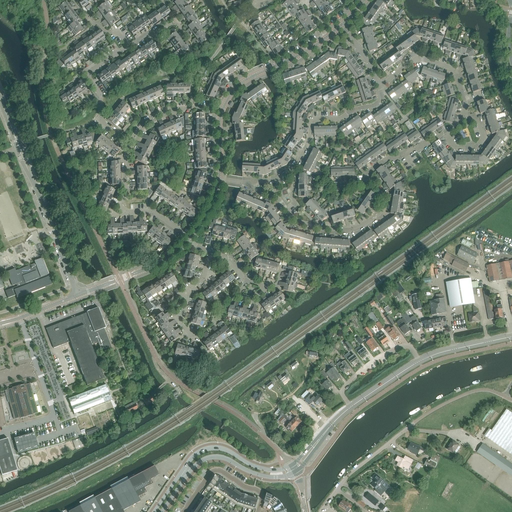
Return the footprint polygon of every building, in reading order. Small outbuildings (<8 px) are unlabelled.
[(65,0),(59,0),(59,1),(61,3),(62,4),(58,7),(61,12),(73,4),(72,1),(68,4),(66,1),(66,2),(65,0)] [(89,9),(83,0),(76,0),(82,9),(85,7),(87,10),(89,9)] [(89,0),(83,0),(89,9),(92,7),(89,4),(91,2),(89,0)] [(170,0),(172,2),(173,1),(174,3),(176,5),(172,8),(174,10),(186,1),(184,0),(170,0)] [(285,0),(286,0),(287,1),(283,4),(286,9),(298,0),(297,0),(294,0),(293,1),(292,0),(285,0)] [(286,9),(290,13),(298,7),(296,5),(300,3),(298,0),(286,9)] [(316,6),(318,8),(326,2),(324,0),(319,0),(311,6),(313,8),(316,6)] [(373,1),(372,3),(383,10),(385,8),(384,7),(386,5),(382,2),(378,0),(377,2),(376,2),(373,1)] [(189,6),(186,1),(174,10),(175,12),(179,9),(181,12),(189,6)] [(316,13),(318,15),(329,6),(326,2),(318,8),(320,10),(316,13)] [(95,14),(97,16),(109,7),(105,3),(97,9),(99,11),(95,14)] [(374,7),(372,9),(379,14),(380,12),(381,13),(383,10),(372,3),(371,4),(372,6),(374,7)] [(61,12),(65,16),(73,10),(71,8),(75,6),(73,4),(61,12)] [(165,5),(160,8),(168,20),(171,18),(168,15),(171,13),(165,5)] [(332,5),(318,15),(319,17),(323,14),(325,17),(335,9),(332,5)] [(179,16),(180,19),(192,10),(189,6),(181,12),(182,14),(179,16)] [(102,15),(104,18),(112,12),(109,7),(97,16),(98,18),(102,15)] [(290,13),(293,18),(295,16),(301,12),(303,10),(304,9),(303,7),(299,9),(298,7),(290,13)] [(160,8),(156,11),(161,19),(164,18),(166,21),(168,20),(160,8)] [(367,11),(366,12),(376,20),(378,17),(377,16),(379,14),(372,9),(370,12),(369,11),(367,11)] [(65,16),(68,21),(79,12),(78,10),(74,13),(73,10),(65,16)] [(187,20),(195,15),(192,10),(180,19),(182,21),(185,18),(187,20)] [(295,16),(298,20),(310,12),(309,10),(305,12),(303,10),(301,12),(295,16)] [(102,22),(103,25),(115,16),(117,15),(113,11),(112,12),(104,18),(105,20),(102,22)] [(151,14),(160,26),(162,24),(160,21),(161,19),(156,11),(151,14)] [(68,21),(71,25),(79,19),(78,17),(81,15),(79,12),(68,21)] [(298,20),(302,25),(310,19),(308,17),(312,14),(310,12),(298,20)] [(376,20),(366,12),(365,13),(366,15),(367,16),(365,19),(372,24),(374,22),(375,22),(376,20)] [(151,14),(147,17),(153,26),(155,24),(158,27),(160,26),(151,14)] [(145,15),(141,18),(146,26),(149,25),(151,28),(153,27),(153,26),(147,17),(145,15)] [(187,27),(188,27),(196,21),(198,19),(195,15),(187,20),(188,23),(185,25),(187,27)] [(259,18),(257,15),(251,19),(253,22),(254,23),(251,26),(254,31),(262,25),(259,20),(258,20),(258,19),(259,18)] [(115,16),(103,25),(105,27),(108,24),(110,27),(118,21),(115,16)] [(141,18),(136,21),(145,33),(147,31),(144,28),(146,26),(141,18)] [(71,25),(68,27),(72,31),(80,26),(78,23),(82,21),(80,19),(79,19),(71,25)] [(186,31),(187,34),(199,25),(201,23),(198,19),(196,21),(188,27),(189,29),(186,31)] [(302,25),(305,29),(316,21),(315,19),(311,21),(310,19),(302,25)] [(136,21),(132,24),(138,33),(140,31),(142,35),(145,33),(136,21)] [(316,21),(305,29),(308,34),(316,28),(315,25),(318,23),(316,21)] [(254,31),(257,35),(267,28),(264,23),(262,25),(254,31)] [(138,33),(132,24),(127,28),(136,39),(138,38),(135,34),(138,33)] [(80,26),(72,31),(75,36),(87,28),(85,25),(82,28),(80,26)] [(192,33),(194,36),(202,30),(199,25),(187,34),(189,36),(192,33)] [(92,29),(101,41),(105,37),(99,29),(97,31),(94,27),(92,29)] [(176,30),(174,27),(168,31),(170,34),(171,33),(172,35),(167,38),(170,43),(182,34),(181,32),(177,34),(175,32),(174,31),(176,30)] [(371,30),(370,27),(362,30),(363,33),(362,34),(360,35),(361,37),(373,33),(372,30),(371,30)] [(411,30),(414,34),(416,37),(418,36),(419,37),(422,29),(416,27),(411,30)] [(269,30),(267,28),(257,35),(260,39),(268,33),(267,31),(269,30)] [(93,34),(90,36),(96,44),(101,41),(92,29),(90,31),(93,34)] [(422,41),(424,42),(428,30),(425,29),(425,30),(422,29),(419,37),(422,38),(422,39),(422,41)] [(192,40),(194,42),(205,34),(202,30),(194,36),(195,38),(192,40)] [(430,41),(433,32),(431,32),(431,31),(428,30),(424,42),(425,42),(427,41),(427,40),(430,41)] [(435,45),(439,33),(436,32),(435,33),(433,32),(430,41),(433,41),(433,43),(433,45),(435,45)] [(260,39),(263,44),(272,38),(268,33),(260,39)] [(374,36),(373,33),(361,37),(361,38),(363,39),(365,38),(366,41),(374,38),(373,36),(374,36)] [(439,33),(435,45),(436,46),(438,45),(438,43),(441,44),(444,36),(441,35),(442,34),(439,33)] [(86,34),(83,35),(92,47),(96,44),(90,36),(88,37),(86,34)] [(170,43),(174,47),(182,41),(180,39),(184,36),(182,34),(170,43)] [(205,34),(194,42),(195,45),(199,42),(200,45),(209,39),(205,34)] [(411,35),(408,37),(416,47),(417,46),(417,44),(416,43),(419,41),(416,37),(414,34),(412,36),(411,35)] [(84,40),(82,42),(88,50),(92,47),(83,35),(81,37),(84,40)] [(406,39),(404,41),(409,48),(412,46),(413,47),(415,48),(416,47),(408,37),(406,38),(406,39)] [(267,48),(269,47),(269,46),(275,42),(272,38),(263,44),(267,48)] [(375,41),(374,38),(366,41),(367,44),(365,44),(364,46),(364,48),(377,43),(376,40),(375,41)] [(77,40),(75,42),(83,53),(88,50),(82,42),(79,44),(77,40)] [(151,40),(147,44),(153,52),(157,49),(151,40)] [(281,45),(277,40),(275,42),(269,46),(269,47),(272,51),(281,45)] [(174,47),(177,51),(188,43),(187,41),(183,43),(182,41),(174,47)] [(402,41),(399,43),(407,54),(408,53),(408,51),(407,49),(409,48),(404,41),(402,42),(402,41)] [(446,54),(447,54),(451,42),(448,41),(448,42),(445,41),(443,49),(446,50),(445,52),(446,54)] [(75,47),(73,48),(79,57),(79,56),(83,53),(75,42),(72,43),(75,47)] [(451,52),(454,53),(456,45),(454,44),(454,43),(451,42),(447,54),(449,55),(450,53),(451,52)] [(177,51),(173,54),(178,61),(181,59),(178,55),(182,52),(183,54),(187,51),(188,53),(192,50),(190,47),(191,46),(188,43),(177,51)] [(378,47),(377,43),(364,48),(365,49),(367,50),(368,49),(369,52),(378,49),(377,47),(378,47)] [(407,54),(399,43),(396,45),(397,46),(395,48),(398,51),(400,54),(402,53),(403,54),(405,55),(407,54)] [(147,44),(143,47),(148,55),(153,52),(147,44)] [(456,57),(458,58),(462,45),(459,44),(459,45),(456,45),(454,53),(457,54),(456,55),(456,57)] [(281,45),(272,51),(276,56),(284,50),(281,45)] [(462,55),(465,56),(467,48),(465,47),(465,46),(462,45),(458,58),(460,58),(461,57),(462,55)] [(72,52),(70,54),(76,62),(81,59),(79,56),(79,57),(73,48),(72,47),(70,49),(72,52)] [(143,47),(138,50),(144,58),(148,55),(143,47)] [(338,51),(339,47),(337,49),(336,50),(336,54),(328,53),(330,60),(337,61),(338,56),(338,54),(338,51)] [(338,56),(345,57),(349,51),(341,50),(341,49),(342,49),(341,47),(339,47),(338,51),(338,54),(338,56)] [(466,57),(467,59),(471,57),(471,58),(475,56),(473,50),(467,48),(465,56),(466,57)] [(138,50),(134,53),(140,61),(144,58),(138,50)] [(357,58),(356,56),(354,56),(354,58),(353,58),(349,51),(345,57),(346,59),(344,61),(347,65),(349,63),(357,58)] [(396,53),(395,52),(392,54),(400,64),(401,63),(401,61),(400,60),(403,58),(400,54),(398,51),(396,53)] [(66,52),(63,54),(72,65),(76,62),(70,54),(68,56),(66,52)] [(129,56),(135,64),(140,61),(134,53),(129,56)] [(324,63),(330,60),(328,53),(322,57),(321,57),(322,56),(320,55),(319,56),(324,64),(324,63)] [(72,65),(63,54),(61,55),(64,59),(61,61),(60,62),(59,60),(56,62),(60,68),(63,66),(63,65),(64,64),(67,69),(72,65)] [(390,56),(388,58),(393,65),(396,63),(397,64),(398,65),(400,64),(392,54),(390,55),(390,56)] [(393,65),(388,58),(387,55),(382,59),(383,60),(391,71),(392,70),(392,68),(391,66),(393,65)] [(135,64),(129,56),(125,59),(131,68),(135,64)] [(326,66),(324,63),(324,64),(319,56),(317,57),(317,59),(318,60),(316,62),(321,70),(326,66)] [(461,65),(461,66),(474,62),(473,60),(472,60),(471,58),(471,57),(467,59),(463,60),(464,63),(462,63),(461,65)] [(234,62),(240,71),(242,70),(242,68),(241,67),(243,65),(239,58),(234,62)] [(346,65),(350,70),(358,64),(356,62),(357,61),(358,59),(357,58),(349,63),(347,65),(346,65)] [(125,59),(121,62),(121,63),(125,68),(126,71),(131,68),(125,59)] [(234,72),(236,70),(237,71),(239,72),(240,71),(234,62),(232,59),(228,63),(234,72)] [(119,60),(114,63),(120,71),(125,68),(121,63),(121,62),(119,60)] [(391,71),(383,60),(380,62),(381,63),(379,65),(384,72),(386,70),(387,71),(389,72),(391,71)] [(321,70),(316,62),(313,63),(312,62),(311,61),(309,63),(317,73),(321,70)] [(465,68),(466,71),(474,68),(474,66),(475,66),(474,62),(461,66),(462,68),(464,69),(465,68)] [(114,63),(110,66),(116,75),(120,71),(114,63)] [(231,77),(233,76),(232,75),(232,73),(234,72),(228,63),(223,66),(225,68),(231,77)] [(317,73),(309,63),(308,64),(308,65),(309,67),(306,68),(312,76),(317,73)] [(350,70),(353,74),(364,67),(362,65),(361,66),(359,66),(358,64),(350,70)] [(423,77),(426,78),(430,66),(429,65),(427,67),(427,68),(424,67),(421,75),(423,76),(423,77)] [(110,66),(106,70),(111,78),(116,75),(110,66)] [(296,70),(293,71),(296,80),(302,79),(298,66),(296,67),(295,69),(296,70)] [(299,66),(298,66),(302,79),(307,77),(304,67),(301,68),(301,67),(299,66)] [(432,67),(430,66),(426,78),(429,79),(429,78),(432,79),(435,71),(432,70),(432,69),(432,67)] [(353,74),(357,79),(365,74),(363,71),(364,70),(365,68),(364,67),(353,74)] [(225,68),(220,71),(220,72),(224,77),(224,78),(225,78),(227,77),(228,78),(230,78),(231,77),(225,68)] [(464,76),(465,78),(477,74),(476,70),(475,71),(474,68),(466,71),(467,74),(466,74),(464,76)] [(289,69),(287,70),(291,82),(296,80),(293,71),(290,72),(290,71),(289,69)] [(437,82),(441,70),(440,69),(438,71),(437,72),(435,71),(432,79),(434,80),(434,81),(437,82)] [(106,70),(101,73),(107,81),(111,78),(106,70)] [(219,70),(214,74),(221,80),(224,78),(224,77),(220,72),(220,71),(219,70)] [(291,82),(287,70),(285,71),(285,72),(285,74),(282,75),(285,84),(291,82)] [(408,70),(407,71),(414,82),(417,80),(416,79),(419,77),(414,70),(411,72),(410,71),(408,70)] [(443,83),(446,75),(443,74),(443,72),(443,70),(441,70),(437,82),(440,83),(440,82),(443,83)] [(414,82),(407,71),(405,72),(406,74),(407,75),(404,77),(407,81),(409,84),(411,83),(412,83),(414,82)] [(107,81),(101,73),(97,76),(102,84),(107,81)] [(212,80),(213,80),(220,83),(221,80),(214,74),(212,80)] [(469,79),(470,82),(478,80),(477,77),(478,77),(477,74),(465,78),(465,79),(467,80),(469,79)] [(79,84),(77,85),(83,93),(87,90),(79,78),(76,80),(79,84)] [(356,81),(358,86),(370,83),(370,81),(368,80),(367,81),(366,78),(356,81)] [(210,85),(218,89),(219,86),(221,87),(224,86),(225,85),(221,84),(221,83),(220,83),(213,80),(210,85)] [(409,84),(407,81),(404,82),(403,81),(401,80),(400,82),(407,92),(410,90),(410,89),(412,88),(409,84)] [(468,87),(468,88),(481,84),(480,81),(479,82),(478,80),(470,82),(471,85),(469,85),(468,87)] [(400,86),(397,88),(402,95),(404,93),(405,94),(407,92),(400,82),(399,82),(399,84),(400,86)] [(358,86),(360,92),(369,89),(368,86),(370,86),(371,84),(370,83),(358,86)] [(442,89),(443,92),(456,88),(455,87),(453,86),(452,87),(451,83),(442,86),(443,89),(442,89)] [(72,84),(70,85),(78,97),(83,93),(77,85),(75,87),(72,84)] [(256,84),(255,85),(261,95),(266,91),(261,84),(259,86),(258,85),(256,84)] [(481,84),(468,88),(469,90),(471,90),(472,90),(473,93),(481,90),(481,88),(482,87),(481,84)] [(70,90),(68,92),(74,100),(78,97),(70,85),(68,87),(70,90)] [(210,85),(208,91),(218,95),(219,94),(218,92),(217,92),(218,89),(210,85)] [(254,89),(252,91),(257,98),(261,95),(255,85),(253,87),(254,88),(254,89)] [(342,85),(337,88),(342,98),(343,97),(344,96),(343,94),(346,93),(342,85)] [(160,86),(155,88),(159,97),(164,95),(160,86)] [(392,87),(391,88),(398,99),(401,97),(400,96),(402,95),(397,88),(395,89),(394,88),(392,87)] [(150,91),(154,100),(159,97),(155,88),(150,91)] [(337,88),(332,90),(335,98),(338,97),(339,98),(340,99),(342,98),(337,88)] [(398,99),(391,88),(389,89),(390,91),(390,92),(388,94),(393,101),(395,100),(396,101),(398,99)] [(456,88),(443,92),(444,95),(445,95),(446,97),(454,95),(453,92),(455,91),(456,90),(456,88)] [(360,92),(362,97),(374,93),(373,92),(372,91),(370,92),(369,89),(360,92)] [(63,90),(61,91),(70,103),(74,100),(68,92),(66,93),(63,90)] [(245,90),(244,91),(251,100),(252,102),(257,98),(252,91),(249,93),(249,92),(245,90)] [(332,90),(327,93),(332,103),(333,102),(333,101),(333,99),(335,98),(332,90)] [(70,103),(61,91),(59,93),(62,97),(58,99),(55,95),(53,97),(62,110),(64,108),(64,107),(70,103)] [(144,93),(148,102),(154,100),(150,91),(144,93)] [(218,95),(208,91),(206,96),(213,99),(215,97),(216,97),(218,96),(218,95)] [(244,95),(241,97),(248,102),(251,100),(244,91),(243,92),(243,93),(244,95)] [(322,95),(320,91),(314,94),(319,104),(321,103),(321,102),(320,100),(323,99),(322,95)] [(148,102),(144,93),(139,95),(143,104),(148,102)] [(327,93),(322,95),(323,99),(325,103),(328,102),(328,103),(330,104),(332,103),(327,93)] [(374,93),(362,97),(364,103),(373,100),(372,97),(373,97),(374,95),(374,93)] [(314,94),(309,96),(312,103),(313,104),(315,103),(316,104),(318,105),(319,104),(314,94)] [(143,104),(139,95),(134,98),(138,106),(143,104)] [(309,95),(303,98),(309,105),(312,103),(309,96),(309,95)] [(237,99),(236,101),(247,106),(248,102),(241,97),(240,100),(239,99),(237,99)] [(138,106),(134,98),(129,100),(132,109),(138,106)] [(303,98),(300,103),(307,108),(309,105),(303,98)] [(449,101),(448,104),(460,108),(461,106),(459,105),(458,104),(459,101),(451,99),(450,101),(449,101)] [(476,109),(488,105),(487,102),(486,103),(485,100),(477,103),(478,106),(477,106),(475,108),(476,109)] [(239,106),(238,108),(246,112),(248,106),(247,106),(236,101),(236,102),(238,105),(239,106)] [(122,102),(118,107),(126,113),(130,108),(122,102)] [(295,106),(297,108),(298,108),(304,113),(305,113),(306,111),(307,112),(311,112),(312,111),(308,109),(308,108),(307,108),(300,103),(298,102),(295,106)] [(386,103),(385,104),(392,114),(395,112),(394,112),(397,110),(392,103),(389,105),(388,104),(386,103)] [(385,108),(382,110),(387,117),(389,115),(390,116),(392,114),(385,104),(384,105),(384,107),(385,108)] [(448,107),(447,110),(456,112),(456,109),(458,110),(460,109),(460,108),(448,104),(447,107),(448,107)] [(489,108),(488,105),(476,109),(476,111),(478,111),(480,111),(481,114),(485,113),(489,111),(488,109),(489,108)] [(115,111),(122,117),(126,113),(118,107),(115,111)] [(235,111),(232,111),(231,112),(242,116),(242,117),(243,117),(246,112),(238,108),(237,111),(235,111)] [(297,108),(293,113),(302,116),(304,113),(298,108),(297,108)] [(377,109),(376,110),(383,121),(386,119),(385,118),(387,117),(382,110),(380,112),(379,110),(377,109)] [(383,121),(376,110),(374,111),(374,113),(375,115),(373,116),(373,117),(375,120),(378,124),(380,122),(381,123),(383,121)] [(446,112),(445,115),(457,119),(458,117),(456,116),(455,115),(456,112),(447,110),(447,112),(446,112)] [(494,112),(493,110),(489,111),(485,113),(486,115),(484,116),(483,117),(484,119),(496,115),(495,112),(494,112)] [(115,111),(111,116),(119,122),(122,117),(115,111)] [(373,116),(370,113),(368,115),(367,113),(365,113),(364,114),(371,124),(374,122),(373,121),(375,120),(373,117),(373,116)] [(363,118),(361,119),(361,120),(363,123),(366,127),(368,125),(369,126),(371,124),(364,114),(362,115),(363,117),(363,118)] [(457,119),(445,115),(444,118),(445,118),(444,121),(452,123),(453,120),(455,121),(457,120),(457,119)] [(488,123),(497,121),(496,118),(497,118),(496,115),(484,119),(484,121),(486,121),(487,121),(488,123)] [(119,122),(111,116),(107,120),(115,126),(119,122)] [(353,116),(352,117),(359,127),(362,125),(361,124),(363,123),(361,120),(361,119),(358,116),(356,118),(355,117),(353,116)] [(351,121),(349,123),(354,130),(356,128),(357,129),(359,127),(352,117),(350,118),(351,120),(351,121)] [(433,120),(441,131),(442,130),(442,128),(441,127),(443,125),(438,118),(436,119),(433,120)] [(178,119),(173,121),(177,130),(182,128),(181,125),(178,119)] [(431,123),(429,125),(434,132),(436,130),(437,131),(439,132),(441,131),(433,120),(430,122),(431,123)] [(173,121),(168,124),(171,133),(177,130),(173,121)] [(487,130),(499,126),(498,123),(497,123),(497,121),(488,123),(489,126),(488,127),(487,128),(487,130)] [(344,122),(342,123),(350,134),(353,132),(352,131),(354,130),(349,123),(347,124),(346,123),(344,122)] [(350,134),(342,123),(341,124),(341,126),(342,128),(340,129),(345,136),(347,135),(347,136),(350,134)] [(168,124),(162,126),(166,135),(171,133),(168,124)] [(426,125),(424,127),(431,138),(433,137),(432,135),(432,133),(434,132),(429,125),(427,126),(426,125)] [(166,135),(162,126),(157,129),(161,137),(166,135)] [(500,129),(499,126),(487,130),(488,131),(490,132),(491,131),(492,134),(496,133),(500,132),(499,129),(500,129)] [(431,138),(424,127),(421,129),(422,130),(420,131),(425,138),(427,137),(428,138),(430,139),(431,138)] [(410,132),(418,143),(419,142),(419,140),(418,138),(421,137),(416,130),(413,131),(413,130),(410,132)] [(506,136),(504,130),(500,132),(496,133),(497,135),(495,136),(502,141),(506,136)] [(408,135),(406,136),(408,140),(411,144),(414,142),(414,143),(416,144),(418,143),(410,132),(408,134),(408,135)] [(70,139),(71,139),(69,133),(66,134),(67,138),(65,139),(68,148),(71,147),(73,151),(69,152),(71,159),(76,158),(73,148),(70,139)] [(406,136),(404,133),(401,134),(401,133),(398,135),(406,146),(407,145),(407,143),(406,142),(408,140),(406,136)] [(150,134),(148,139),(156,143),(159,139),(150,134)] [(295,134),(293,137),(293,138),(302,144),(303,142),(302,141),(301,140),(303,137),(295,134)] [(394,139),(399,146),(402,145),(402,146),(404,147),(406,146),(398,135),(396,137),(396,138),(394,139)] [(95,143),(100,147),(106,139),(101,136),(95,143)] [(291,136),(288,141),(295,146),(297,144),(298,144),(302,145),(302,144),(293,138),(293,137),(291,136)] [(489,139),(500,147),(502,144),(501,143),(502,141),(495,136),(494,139),(492,138),(490,138),(489,139)] [(100,147),(104,151),(110,143),(106,139),(100,147)] [(154,148),(156,143),(148,139),(145,143),(154,148)] [(392,140),(389,142),(396,152),(398,152),(398,149),(397,148),(399,146),(394,139),(392,141),(392,140)] [(489,146),(496,151),(497,149),(498,149),(500,147),(489,139),(488,140),(489,142),(490,143),(489,146)] [(433,148),(435,151),(446,143),(445,142),(443,142),(441,143),(439,140),(432,145),(434,147),(433,148)] [(295,146),(288,141),(285,146),(294,153),(295,151),(295,149),(293,149),(295,146)] [(387,150),(385,146),(382,142),(380,144),(379,143),(377,145),(384,156),(386,155),(386,152),(385,151),(387,150)] [(396,152),(389,142),(386,144),(387,145),(385,146),(387,150),(390,153),(392,151),(393,153),(395,153),(396,152)] [(115,147),(110,143),(104,151),(109,154),(115,147)] [(143,147),(152,152),(154,148),(145,143),(143,147)] [(438,153),(439,155),(446,150),(445,147),(446,146),(447,144),(446,143),(435,151),(437,153),(438,153)] [(375,148),(373,149),(378,156),(380,154),(381,156),(383,157),(384,156),(377,145),(374,147),(375,148)] [(483,148),(493,156),(495,153),(494,153),(496,151),(489,146),(487,148),(486,147),(484,147),(483,148)] [(115,147),(109,154),(113,158),(119,150),(115,147)] [(141,152),(149,156),(152,152),(143,147),(141,152)] [(280,153),(283,155),(293,161),(292,157),(291,157),(292,154),(283,148),(280,153)] [(484,152),(482,155),(489,160),(490,158),(491,158),(493,156),(483,148),(482,150),(483,151),(484,152)] [(308,152),(320,158),(321,155),(320,155),(322,153),(314,149),(313,152),(311,151),(309,151),(308,152)] [(368,152),(375,162),(377,161),(376,159),(375,158),(378,156),(373,149),(371,151),(370,150),(368,152)] [(440,157),(442,160),(452,152),(451,151),(449,151),(448,152),(446,150),(439,155),(441,157),(440,157)] [(149,156),(141,152),(139,156),(147,160),(149,156)] [(309,159),(316,163),(318,161),(320,158),(308,152),(308,154),(309,156),(310,156),(309,159)] [(366,154),(364,156),(369,163),(371,161),(372,162),(374,163),(375,162),(368,152),(365,154),(366,154)] [(445,162),(446,164),(453,159),(451,156),(452,156),(453,154),(452,152),(442,160),(444,163),(445,162)] [(283,155),(281,158),(287,165),(289,162),(290,163),(292,163),(293,161),(283,155)] [(489,160),(482,155),(481,156),(479,156),(479,165),(485,165),(489,160)] [(145,165),(147,160),(139,156),(136,160),(145,165)] [(272,161),(276,169),(278,167),(279,169),(282,171),(283,170),(278,160),(276,156),(271,159),(272,161)] [(361,156),(358,158),(366,169),(367,168),(367,166),(366,165),(369,163),(364,156),(362,157),(361,156)] [(271,159),(271,158),(265,161),(267,164),(267,165),(273,175),(274,171),(273,170),(276,169),(272,161),(271,159)] [(281,158),(278,160),(283,170),(285,169),(285,168),(284,166),(287,165),(281,158)] [(366,169),(358,158),(356,160),(356,161),(354,163),(359,170),(362,168),(363,169),(365,170),(366,169)] [(304,161),(303,163),(315,168),(316,166),(315,165),(316,163),(309,159),(307,162),(306,161),(304,161)] [(456,165),(456,161),(454,161),(453,159),(446,164),(450,169),(456,169),(456,165)] [(315,168),(303,163),(302,164),(304,166),(305,167),(303,169),(311,173),(312,171),(313,171),(315,168)] [(267,165),(264,167),(266,175),(269,174),(269,175),(271,176),(273,175),(267,165)] [(376,176),(377,178),(388,170),(386,167),(385,168),(383,166),(376,171),(378,174),(377,174),(376,176)] [(382,178),(383,180),(390,175),(389,173),(390,173),(388,170),(377,178),(378,179),(380,179),(382,178)] [(197,171),(195,177),(204,180),(206,175),(197,171)] [(383,186),(384,187),(394,179),(393,177),(392,177),(390,175),(383,180),(385,183),(384,184),(383,186)] [(193,183),(202,186),(204,180),(195,177),(193,183)] [(396,182),(394,179),(384,187),(385,188),(387,188),(388,187),(390,190),(394,187),(397,185),(395,183),(396,182)] [(404,187),(400,182),(397,185),(394,187),(395,190),(394,191),(403,192),(404,187)] [(201,191),(202,186),(193,183),(191,188),(201,191)] [(154,193),(159,197),(165,189),(160,185),(154,193)] [(106,186),(104,192),(113,196),(115,190),(106,186)] [(199,197),(201,191),(191,188),(190,194),(199,197)] [(159,197),(164,200),(169,192),(165,189),(159,197)] [(367,192),(365,195),(376,202),(377,201),(376,199),(375,198),(377,195),(370,191),(368,193),(367,192)] [(104,192),(102,197),(110,201),(113,196),(104,192)] [(164,200),(168,204),(174,196),(169,192),(164,200)] [(236,201),(242,203),(246,193),(245,192),(243,193),(243,194),(240,193),(236,201)] [(242,203),(247,205),(250,198),(247,197),(248,195),(248,193),(246,193),(242,203)] [(364,198),(363,200),(370,205),(372,203),(373,203),(375,204),(376,202),(365,195),(363,197),(364,198)] [(173,207),(174,206),(179,199),(178,199),(174,196),(168,204),(173,207)] [(247,205),(252,208),(257,197),(255,196),(254,198),(253,199),(250,198),(247,205)] [(110,201),(102,197),(99,202),(108,206),(110,201)] [(252,208),(257,210),(261,202),(258,201),(259,200),(258,198),(257,197),(252,208)] [(174,206),(178,209),(184,202),(179,198),(178,199),(179,199),(174,206)] [(306,210),(307,212),(317,203),(315,200),(314,201),(312,199),(306,205),(308,207),(307,208),(306,210)] [(263,212),(264,211),(263,211),(268,200),(267,200),(264,202),(264,203),(261,202),(257,210),(263,212)] [(264,211),(267,212),(272,205),(269,204),(270,203),(270,201),(268,200),(263,211),(264,211)] [(361,201),(359,204),(369,212),(370,210),(369,208),(368,207),(370,205),(363,200),(362,202),(361,201)] [(108,206),(99,202),(97,208),(106,212),(108,206)] [(189,205),(184,202),(178,209),(183,213),(189,205)] [(312,211),(314,213),(320,207),(318,206),(319,205),(317,203),(307,212),(309,213),(311,212),(312,211)] [(369,212),(359,204),(357,207),(358,207),(356,210),(363,215),(365,212),(366,213),(368,213),(369,212)] [(183,213),(187,216),(193,208),(189,205),(183,213)] [(267,212),(269,215),(278,209),(277,207),(276,207),(274,208),(272,205),(267,212)] [(314,219),(315,220),(325,211),(322,209),(320,207),(314,213),(316,216),(315,217),(314,219)] [(193,208),(187,216),(192,220),(198,212),(193,208)] [(350,208),(347,209),(351,221),(353,220),(353,218),(352,217),(356,216),(353,208),(350,209),(350,208)] [(269,215),(268,216),(271,221),(278,216),(276,214),(278,213),(279,209),(278,209),(269,215)] [(344,211),(342,212),(345,220),(347,219),(348,220),(349,221),(351,221),(347,209),(344,210),(344,211)] [(325,211),(315,220),(316,221),(318,221),(320,220),(322,222),(328,216),(326,214),(327,213),(325,211)] [(339,211),(336,212),(340,225),(342,224),(342,222),(342,221),(345,220),(342,212),(339,212),(339,211)] [(340,225),(336,212),(333,213),(333,214),(331,215),(334,223),(337,222),(337,224),(339,225),(340,225)] [(395,216),(393,218),(398,225),(403,221),(404,216),(399,215),(395,214),(395,216)] [(278,216),(271,221),(275,226),(284,219),(283,217),(281,217),(280,218),(278,216)] [(386,218),(394,229),(397,227),(396,226),(398,225),(393,218),(390,219),(390,218),(388,217),(386,218)] [(394,229),(386,218),(385,219),(385,221),(386,223),(384,224),(389,231),(391,230),(391,231),(394,229)] [(215,226),(216,226),(217,220),(214,219),(213,223),(211,222),(208,232),(212,233),(211,237),(207,236),(205,243),(210,245),(213,235),(215,226)] [(276,228),(279,233),(280,233),(285,228),(286,227),(289,224),(288,223),(285,224),(284,225),(282,223),(276,228)] [(378,224),(377,225),(385,236),(387,234),(387,233),(389,231),(384,224),(381,226),(380,225),(378,224)] [(385,236),(377,225),(376,226),(376,228),(377,229),(374,231),(379,238),(381,237),(382,237),(385,236)] [(221,227),(216,226),(215,226),(213,235),(218,237),(221,227)] [(229,240),(233,228),(227,226),(226,229),(224,238),(229,240)] [(147,235),(152,238),(157,231),(153,227),(147,235)] [(224,238),(226,229),(221,227),(218,237),(224,238)] [(229,240),(235,242),(238,230),(233,228),(229,240)] [(279,233),(283,238),(287,230),(285,228),(280,233),(279,233)] [(289,239),(294,240),(298,229),(296,229),(295,230),(294,231),(291,230),(291,231),(289,238),(289,239)] [(289,240),(289,239),(289,238),(291,231),(287,230),(283,238),(289,240)] [(366,230),(365,231),(372,242),(375,240),(374,239),(376,237),(371,230),(369,232),(368,231),(366,230)] [(152,238),(156,242),(162,234),(157,231),(152,238)] [(364,236),(362,237),(367,244),(369,243),(370,244),(372,242),(365,231),(363,232),(363,234),(364,236)] [(300,242),(305,243),(309,232),(307,232),(306,233),(305,234),(302,234),(300,242)] [(309,232),(305,243),(311,245),(313,237),(310,236),(311,235),(310,233),(309,232)] [(167,237),(162,234),(156,242),(161,245),(167,237)] [(249,241),(245,236),(237,241),(241,246),(249,241)] [(167,237),(161,245),(166,249),(171,241),(167,237)] [(357,237),(355,238),(363,248),(366,247),(365,246),(367,244),(362,237),(359,239),(359,238),(357,237)] [(363,248),(355,238),(354,239),(354,241),(355,242),(352,244),(357,251),(360,249),(360,250),(363,248)] [(463,239),(461,244),(470,248),(472,243),(463,239)] [(252,245),(249,241),(241,246),(244,251),(252,245)] [(255,250),(252,245),(244,251),(247,255),(255,250)] [(462,246),(457,255),(473,263),(478,254),(462,246)] [(259,255),(255,250),(247,255),(251,260),(259,255)] [(465,273),(469,265),(456,258),(452,256),(447,253),(444,260),(453,264),(452,266),(465,273)] [(189,254),(188,260),(197,263),(199,257),(189,254)] [(17,287),(5,291),(8,298),(15,295),(13,290),(14,290),(17,298),(52,284),(49,276),(48,277),(47,275),(48,274),(42,258),(34,261),(35,264),(16,271),(15,269),(7,272),(13,286),(16,284),(17,287)] [(255,267),(260,269),(263,260),(257,258),(255,267)] [(188,260),(186,266),(195,268),(197,263),(188,260)] [(260,269),(266,271),(269,261),(263,260),(260,269)] [(486,266),(490,283),(511,278),(511,260),(509,261),(509,260),(505,260),(505,262),(486,266)] [(269,261),(266,271),(271,272),(274,263),(269,261)] [(280,265),(274,263),(271,272),(277,274),(280,265)] [(185,271),(194,274),(195,268),(186,266),(185,271)] [(283,270),(289,272),(298,274),(308,277),(309,272),(302,270),(301,274),(297,272),(298,269),(289,266),(288,268),(284,267),(283,270)] [(194,274),(185,271),(183,277),(192,279),(194,274)] [(229,272),(224,275),(230,283),(234,279),(229,272)] [(166,276),(171,284),(176,281),(171,273),(166,276)] [(230,283),(224,275),(219,279),(220,280),(220,279),(225,286),(230,283)] [(161,279),(167,287),(171,284),(166,276),(161,279)] [(429,277),(423,278),(424,284),(422,284),(422,292),(431,291),(430,283),(429,283),(429,280),(430,280),(429,277)] [(446,283),(450,307),(475,303),(471,278),(446,283)] [(156,283),(162,291),(167,287),(161,279),(156,283)] [(225,286),(220,279),(220,280),(215,283),(221,291),(226,287),(225,286)] [(156,283),(152,286),(157,293),(156,293),(157,294),(162,291),(156,283)] [(210,286),(211,287),(216,294),(217,294),(221,291),(215,283),(210,286)] [(399,283),(394,286),(399,293),(404,290),(399,283)] [(152,296),(156,293),(157,293),(152,286),(151,285),(146,288),(152,296)] [(142,292),(138,287),(136,288),(138,292),(136,293),(142,301),(145,299),(148,303),(145,305),(149,311),(153,308),(147,300),(142,292)] [(211,287),(207,290),(212,298),(217,295),(217,294),(216,294),(211,287)] [(146,288),(142,292),(147,300),(152,296),(146,288)] [(212,298),(207,290),(202,294),(208,302),(212,298)] [(281,291),(276,295),(281,302),(286,299),(281,291)] [(418,294),(412,296),(413,300),(416,310),(421,309),(418,294)] [(276,295),(271,298),(277,306),(281,302),(276,295)] [(437,300),(430,302),(432,315),(441,314),(441,313),(446,312),(444,299),(443,297),(437,298),(437,300)] [(271,298),(266,301),(272,309),(277,306),(271,298)] [(197,301),(195,306),(205,309),(206,303),(197,301)] [(272,309),(266,301),(261,305),(267,312),(272,309)] [(195,306),(194,312),(203,314),(205,309),(195,306)] [(469,314),(470,323),(475,322),(479,321),(478,313),(477,313),(477,308),(474,307),(473,307),(474,314),(469,314)] [(46,329),(54,349),(70,342),(87,386),(104,379),(91,346),(98,343),(102,353),(112,349),(104,329),(106,328),(98,308),(87,312),(87,313),(46,329)] [(370,311),(367,313),(369,315),(368,316),(374,324),(375,323),(376,324),(380,331),(383,328),(379,322),(378,321),(372,313),(371,314),(370,311)] [(194,312),(192,317),(201,320),(203,314),(194,312)] [(404,318),(407,323),(408,324),(411,322),(413,325),(412,326),(416,332),(417,332),(421,328),(417,322),(418,322),(414,316),(410,319),(405,312),(402,315),(404,318)] [(155,318),(158,322),(165,317),(162,313),(155,318)] [(389,316),(386,318),(392,327),(395,324),(389,316)] [(158,322),(160,326),(167,321),(167,322),(168,321),(165,317),(158,322)] [(192,317),(191,323),(200,326),(201,320),(192,317)] [(446,318),(434,320),(435,328),(447,326),(446,318)] [(435,328),(434,320),(426,321),(427,329),(435,328)] [(159,327),(162,331),(170,325),(167,322),(167,321),(160,326),(159,327)] [(218,324),(221,329),(222,329),(227,337),(233,345),(237,342),(233,336),(230,338),(227,334),(230,332),(225,324),(223,326),(220,322),(218,324)] [(410,331),(406,325),(405,325),(404,324),(403,323),(399,326),(401,329),(405,335),(410,331)] [(162,331),(165,335),(173,329),(170,325),(162,331)] [(394,340),(395,340),(398,339),(398,337),(400,336),(395,329),(394,330),(393,328),(390,330),(391,332),(388,334),(391,337),(392,337),(394,340)] [(165,335),(168,339),(176,333),(173,329),(165,335)] [(221,329),(217,332),(223,340),(227,337),(222,329),(221,329)] [(223,340),(217,332),(212,336),(218,343),(223,340)] [(376,337),(383,346),(389,341),(383,332),(376,337)] [(176,333),(168,339),(171,343),(178,337),(176,333)] [(218,343),(212,336),(208,339),(213,347),(218,343)] [(213,347),(208,339),(203,343),(208,350),(213,347)] [(374,341),(372,339),(367,343),(368,345),(373,352),(378,347),(374,341)] [(347,342),(344,344),(350,351),(353,349),(347,342)] [(333,343),(329,346),(334,353),(338,350),(333,343)] [(359,347),(355,350),(357,353),(358,353),(362,358),(368,354),(363,346),(362,346),(361,345),(359,343),(357,345),(359,347)] [(180,355),(183,346),(177,344),(175,354),(180,355)] [(180,355),(186,357),(189,348),(183,346),(180,355)] [(194,349),(189,348),(186,357),(191,358),(194,349)] [(194,349),(191,358),(197,360),(200,351),(194,349)] [(348,361),(348,360),(353,366),(359,361),(353,353),(350,355),(349,354),(345,357),(348,361)] [(340,368),(344,373),(350,369),(344,361),(341,364),(340,362),(336,365),(339,368),(340,368)] [(335,372),(334,371),(332,369),(327,373),(332,380),(333,379),(335,382),(336,381),(336,382),(341,378),(340,377),(340,376),(336,372),(335,372)] [(332,385),(328,380),(327,381),(325,379),(322,382),(324,383),(321,385),(323,388),(324,387),(327,390),(328,390),(332,387),(331,385),(332,385)] [(12,388),(6,390),(8,396),(6,397),(8,402),(9,402),(14,420),(20,418),(20,419),(32,415),(38,413),(41,412),(39,406),(36,407),(35,401),(37,401),(36,395),(33,395),(30,383),(24,385),(24,384),(12,388)] [(68,399),(74,414),(112,400),(106,384),(68,399)] [(313,402),(317,406),(323,401),(318,396),(315,399),(314,397),(311,400),(308,397),(305,400),(310,405),(313,402)] [(145,399),(141,401),(143,404),(144,403),(147,406),(153,402),(153,401),(153,400),(152,398),(151,398),(150,397),(146,400),(145,399)] [(135,404),(126,409),(128,414),(138,409),(135,404)] [(486,430),(482,435),(511,455),(511,415),(503,409),(488,431),(486,430)] [(287,413),(285,416),(296,427),(302,422),(297,417),(295,419),(291,415),(290,416),(287,413)] [(291,422),(285,416),(279,421),(282,424),(285,421),(289,425),(286,428),(291,433),(296,427),(291,422)] [(34,433),(14,439),(18,453),(38,448),(34,433)] [(8,439),(0,440),(0,469),(2,475),(17,471),(8,439)] [(453,441),(448,449),(455,454),(460,447),(461,447),(461,446),(453,441)] [(412,453),(417,456),(420,449),(425,451),(425,450),(411,443),(408,450),(412,452),(412,453)] [(511,465),(482,444),(479,449),(511,471),(511,465)] [(430,461),(427,460),(424,465),(433,470),(440,458),(433,455),(430,461)] [(402,469),(409,472),(411,469),(409,468),(413,461),(405,456),(404,460),(401,458),(401,459),(398,457),(396,461),(399,462),(397,466),(402,469)] [(159,475),(154,466),(141,473),(148,486),(153,484),(151,479),(159,475)] [(148,486),(141,473),(129,480),(138,497),(147,492),(144,488),(148,486)] [(376,490),(375,491),(380,495),(385,488),(386,489),(386,488),(388,485),(387,485),(385,483),(376,474),(372,478),(376,481),(372,485),(376,489),(376,490)] [(219,479),(214,476),(208,485),(212,489),(219,479)] [(224,482),(219,479),(212,489),(217,492),(224,482)] [(140,501),(129,480),(120,484),(132,506),(140,501)] [(228,485),(224,482),(217,492),(221,495),(228,485)] [(449,483),(442,496),(446,499),(454,485),(449,483)] [(132,506),(120,484),(111,489),(123,510),(132,506)] [(232,488),(228,485),(221,495),(226,498),(232,488)] [(237,491),(232,488),(226,498),(230,501),(237,491)] [(124,511),(123,510),(111,489),(94,498),(101,511),(124,511)] [(241,494),(237,491),(230,501),(236,505),(241,494)] [(369,493),(365,498),(373,504),(376,499),(369,493)] [(246,496),(241,494),(236,505),(243,507),(246,496)] [(274,497),(267,494),(264,503),(269,505),(274,497)] [(252,498),(246,496),(243,507),(248,509),(252,498)] [(279,501),(274,497),(269,505),(273,508),(279,501)] [(101,511),(94,498),(79,506),(82,511),(101,511)] [(210,509),(213,504),(204,498),(201,502),(210,509)] [(257,499),(252,498),(248,509),(253,510),(257,499)] [(284,507),(279,501),(273,508),(276,511),(284,507)] [(348,511),(350,509),(352,506),(347,502),(347,503),(343,501),(339,506),(345,511),(346,511),(348,511)] [(207,511),(210,509),(201,502),(198,507),(205,511),(207,511)] [(358,502),(356,505),(362,510),(365,507),(358,502)]
